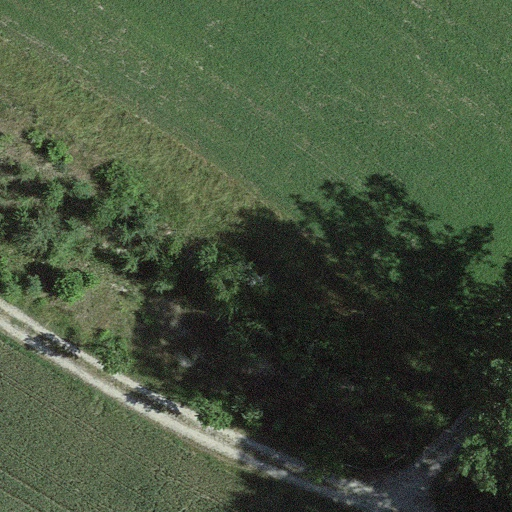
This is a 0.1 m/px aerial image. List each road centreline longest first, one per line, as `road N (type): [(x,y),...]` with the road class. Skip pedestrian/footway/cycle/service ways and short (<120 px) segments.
road 1 (track): [(0,312),(165,413),(394,511)]
road 2 (track): [(511,375),(386,508)]
